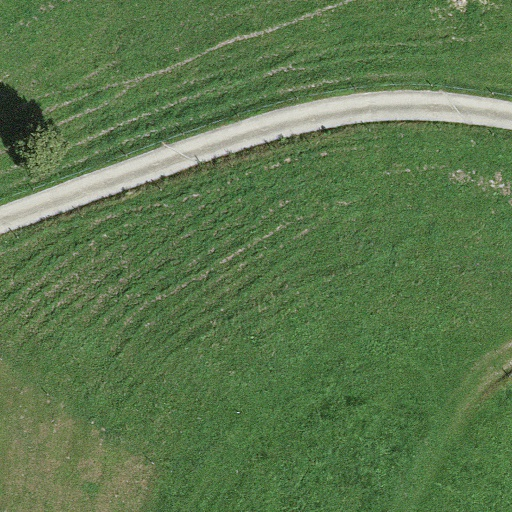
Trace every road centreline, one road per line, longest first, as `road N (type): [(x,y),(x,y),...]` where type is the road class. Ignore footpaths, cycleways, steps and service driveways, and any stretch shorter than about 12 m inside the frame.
road 1 (track): [(0,219),(260,129),(338,111),(400,105),(511,116)]
road 2 (track): [(402,511),(464,398),(511,352)]
